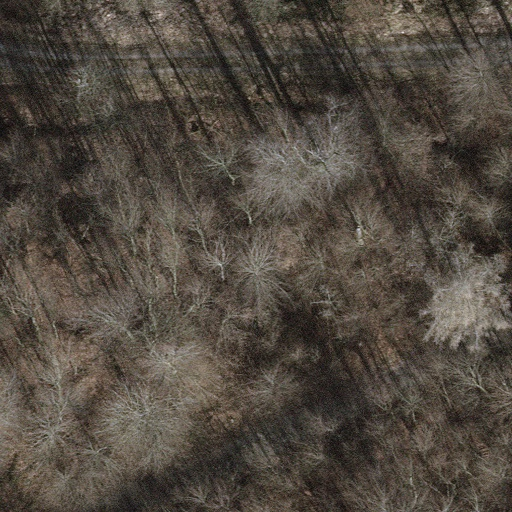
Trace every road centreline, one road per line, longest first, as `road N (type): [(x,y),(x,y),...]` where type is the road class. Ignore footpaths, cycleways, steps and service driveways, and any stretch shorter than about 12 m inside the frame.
road 1 (track): [(0,42),(21,50),(358,66),(511,44)]
road 2 (track): [(511,308),(183,500),(139,511)]
